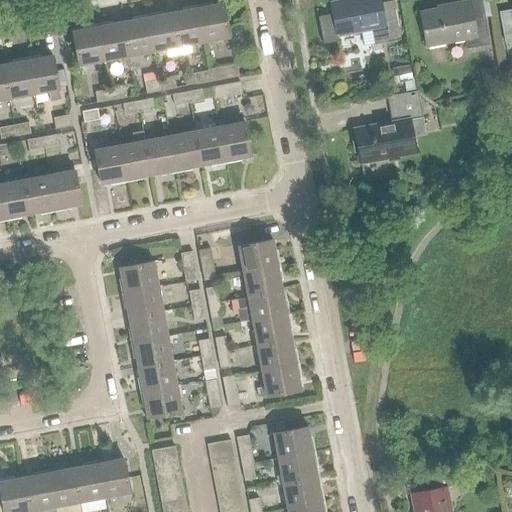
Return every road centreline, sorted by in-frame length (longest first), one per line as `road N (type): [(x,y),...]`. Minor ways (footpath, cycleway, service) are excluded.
road 1 (residential): [(361,511),(302,197)]
road 2 (residential): [(0,426),(78,411),(101,392),(76,243)]
road 3 (residential): [(76,243),(302,197)]
road 4 (residential): [(302,197),(265,0)]
